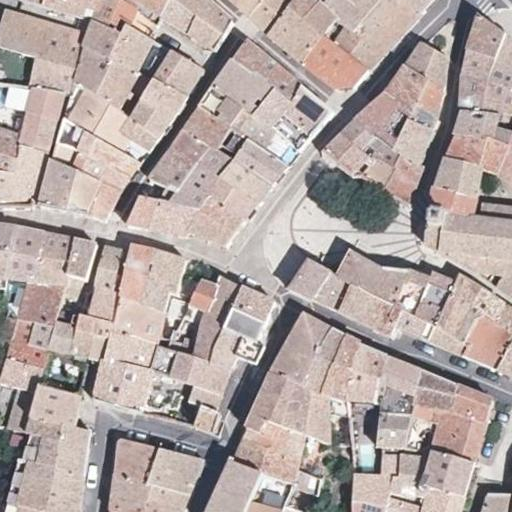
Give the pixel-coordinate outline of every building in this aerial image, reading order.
[(41,8),(54,12),(89,21),(94,22),(97,13),(101,13),(104,0),(19,0),(19,1),(41,8)] [(119,0),(104,0),(101,13),(97,13),(94,22),(123,36),(127,27),(129,27),(137,11),(119,0)] [(135,0),(162,19),(172,0),(135,0)] [(221,44),(225,39),(175,0),(172,0),(162,19),(174,26),(216,53),(221,44)] [(175,0),(225,39),(233,25),(215,8),(206,0),(175,0)] [(240,0),(237,7),(244,14),(250,20),(266,0),(240,0)] [(260,29),(269,38),(296,0),(266,0),(250,20),(260,29)] [(294,35),(302,26),(320,4),(315,0),(296,0),(269,38),(276,43),(284,50),(294,35)] [(332,0),(326,9),(338,21),(337,22),(352,33),(381,0),(332,0)] [(423,16),(398,0),(381,0),(352,33),(384,57),(401,39),(423,16)] [(398,0),(423,16),(437,0),(398,0)] [(304,66),(325,38),(337,22),(338,21),(326,9),(320,4),(302,26),(294,35),(284,50),(294,58),(304,66)] [(0,32),(0,87),(35,92),(36,90),(65,94),(72,95),(75,82),(84,49),(89,36),(15,15),(6,12),(1,29),(0,32)] [(507,36),(480,16),(474,33),(468,52),(496,62),(507,36)] [(129,27),(127,27),(123,36),(94,22),(91,29),(89,36),(84,49),(139,76),(155,42),(152,40),(129,27)] [(384,57),(352,33),(337,22),(325,38),(369,73),(374,67),(384,57)] [(461,110),(460,115),(502,119),(501,121),(511,123),(511,40),(507,36),(496,62),(492,74),(488,84),(463,77),(462,95),(462,98),(461,110)] [(359,85),(369,73),(325,38),(304,66),(335,91),(355,89),(359,85)] [(173,53),(155,42),(139,76),(156,82),(173,53)] [(270,61),(247,43),(240,53),(234,63),(260,79),(270,61)] [(444,91),(450,60),(422,44),(406,68),(430,83),(444,91)] [(132,121),(144,101),(156,82),(139,76),(84,49),(75,82),(132,121)] [(466,62),(463,77),(488,84),(492,74),(496,62),(468,52),(466,62)] [(205,72),(173,53),(156,82),(188,99),(192,93),(205,72)] [(282,71),(270,61),(260,79),(266,83),(278,93),(292,105),(303,89),(282,71)] [(266,83),(260,79),(234,63),(222,79),(213,92),(245,115),(256,121),(262,112),(257,108),(262,103),(267,107),(278,93),(266,83)] [(414,113),(430,83),(406,68),(397,82),(390,94),(388,95),(414,113)] [(160,139),(132,121),(75,82),(72,95),(65,121),(95,139),(122,154),(131,141),(150,153),(155,147),(160,139)] [(188,99),(156,82),(144,101),(175,118),(181,110),(188,99)] [(444,91),(430,83),(414,113),(409,122),(433,131),(439,120),(441,107),(444,91)] [(312,140),(334,114),(303,89),(292,105),(285,116),(286,117),(312,140)] [(35,92),(29,114),(58,122),(65,94),(36,90),(35,92)] [(245,115),(213,92),(204,105),(200,111),(233,131),(245,115)] [(256,121),(277,133),(300,155),(307,147),(312,140),(286,117),(285,116),(292,105),(278,93),(267,107),(262,112),(256,121)] [(409,122),(414,113),(388,95),(374,108),(357,123),(395,154),(409,122)] [(175,118),(144,101),(132,121),(160,139),(168,128),(175,118)] [(200,111),(186,134),(212,149),(219,154),(223,148),(233,131),(200,111)] [(49,153),(58,122),(29,114),(23,138),(22,148),(49,153)] [(277,133),(256,121),(245,115),(233,131),(249,142),(289,168),(294,162),(300,155),(277,133)] [(458,137),(488,142),(511,149),(511,146),(511,123),(501,121),(502,119),(460,115),(457,125),(454,136),(458,137)] [(142,166),(122,154),(95,139),(65,121),(59,143),(130,182),(137,172),(142,166)] [(429,142),(433,131),(409,122),(395,154),(420,167),(429,142)] [(343,136),(371,161),(388,169),(395,154),(357,123),(351,128),(343,136)] [(0,208),(14,209),(34,209),(47,160),(49,153),(22,148),(23,138),(0,130),(0,157),(2,158),(0,171),(0,208)] [(212,149),(186,134),(181,140),(176,149),(200,165),(212,149)] [(362,181),(379,190),(388,169),(371,161),(343,136),(334,144),(324,155),(354,180),(362,181)] [(452,149),(447,161),(480,170),(484,172),(496,175),(499,176),(511,149),(488,142),(458,137),(452,149)] [(289,168),(249,142),(238,159),(234,164),(272,189),(280,179),(289,168)] [(122,193),(130,182),(59,143),(54,162),(82,175),(122,193)] [(511,146),(511,149),(499,176),(511,183),(511,146)] [(223,148),(219,154),(234,164),(238,159),(223,148)] [(200,165),(176,149),(152,182),(179,196),(200,165)] [(272,189),(234,164),(219,154),(212,149),(200,165),(223,181),(259,206),(265,198),(272,189)] [(425,169),(420,167),(395,154),(388,169),(379,190),(410,208),(425,169)] [(484,172),(480,170),(447,161),(445,161),(440,176),(436,190),(478,201),(484,172)] [(68,194),(78,195),(82,175),(54,162),(41,208),(59,212),(64,213),(68,194)] [(179,196),(173,205),(201,213),(211,198),(223,181),(200,165),(179,196)] [(106,222),(122,193),(82,175),(78,195),(79,196),(76,215),(89,218),(106,222)] [(247,222),(259,206),(223,181),(211,198),(227,208),(247,223),(247,222)] [(431,208),(431,210),(475,218),(478,201),(436,190),(433,189),(431,208)] [(68,194),(64,213),(76,215),(79,196),(78,195),(68,194)] [(247,223),(227,208),(211,198),(201,213),(218,222),(207,241),(217,244),(228,249),(247,223)] [(142,199),(128,227),(139,229),(151,231),(164,204),(142,199)] [(164,204),(151,231),(167,234),(187,239),(191,234),(201,213),(173,205),(164,204)] [(511,207),(484,205),(481,218),(475,218),(431,210),(429,226),(427,244),(428,246),(430,248),(433,250),(439,254),(473,270),(476,273),(503,277),(497,287),(511,296),(511,207)] [(218,222),(201,213),(191,234),(207,241),(218,222)] [(0,227),(0,280),(7,281),(17,230),(6,228),(2,227),(0,227)] [(17,230),(7,281),(29,283),(38,284),(46,236),(33,233),(32,232),(17,230)] [(62,239),(46,236),(38,284),(29,283),(19,322),(56,329),(57,324),(64,297),(69,278),(76,242),(62,239)] [(88,282),(99,247),(89,245),(76,242),(69,278),(84,281),(88,282)] [(124,253),(131,255),(133,246),(126,245),(124,253)] [(118,296),(145,303),(158,252),(145,249),(133,246),(130,265),(126,264),(118,296)] [(115,251),(107,249),(94,296),(88,301),(87,306),(118,313),(122,298),(118,296),(114,295),(124,253),(115,251)] [(118,313),(113,332),(159,343),(170,298),(178,299),(188,261),(177,258),(158,252),(145,303),(122,298),(118,313)] [(411,273),(382,270),(352,254),(340,278),(354,285),(353,286),(397,309),(411,273)] [(315,302),(332,274),(309,261),(289,290),(302,296),(315,302)] [(353,286),(339,313),(362,324),(392,339),(395,334),(397,329),(404,313),(416,318),(431,281),(411,273),(397,309),(353,286)] [(353,286),(354,285),(340,278),(332,274),(315,302),(326,307),(339,313),(353,286)] [(431,281),(416,318),(404,313),(397,329),(430,343),(436,329),(438,330),(457,284),(433,275),(431,281)] [(459,277),(457,284),(438,330),(467,349),(481,315),(473,309),(484,291),(467,282),(459,277)] [(64,297),(73,300),(84,281),(69,278),(64,297)] [(190,305),(192,306),(207,312),(198,353),(196,359),(212,365),(215,352),(224,332),(234,310),(242,289),(220,278),(215,288),(202,282),(190,305)] [(234,310),(267,325),(276,304),(258,295),(242,289),(234,310)] [(506,307),(484,291),(473,309),(481,315),(495,324),(506,307)] [(80,324),(78,329),(95,333),(90,359),(103,363),(106,363),(113,332),(118,313),(87,306),(80,304),(74,322),(80,324)] [(511,310),(506,307),(495,324),(511,337),(511,345),(498,372),(511,377),(511,310)] [(238,358),(258,366),(268,346),(272,337),(264,333),(267,325),(234,310),(224,332),(243,341),(238,358)] [(511,337),(495,324),(481,315),(467,349),(468,350),(463,357),(482,365),(498,372),(511,345),(511,337)] [(293,383),(302,387),(332,331),(304,316),(289,345),(285,351),(272,376),(293,383)] [(38,395),(40,387),(56,329),(19,322),(1,384),(18,389),(38,395)] [(56,329),(40,387),(81,398),(88,368),(85,359),(90,359),(95,333),(78,329),(57,324),(56,329)] [(438,330),(436,329),(430,343),(463,357),(468,350),(467,349),(438,330)] [(341,335),(332,331),(302,387),(313,392),(311,413),(307,438),(332,447),(332,426),(331,400),(324,398),(348,339),(344,337),(341,335)] [(103,363),(102,370),(95,401),(109,405),(143,415),(153,373),(150,372),(159,347),(159,343),(113,332),(106,363),(103,363)] [(238,358),(243,341),(224,332),(215,352),(212,365),(230,370),(234,364),(238,358)] [(331,400),(344,404),(363,347),(363,346),(356,342),(348,339),(324,398),(331,400)] [(153,373),(193,387),(222,397),(230,370),(212,365),(196,359),(170,351),(159,347),(150,372),(153,373)] [(344,404),(349,405),(356,406),(355,411),(374,412),(374,407),(376,407),(389,359),(375,353),(363,347),(344,404)] [(376,407),(381,407),(379,449),(406,450),(415,410),(414,409),(423,372),(412,368),(405,365),(394,361),(389,359),(376,407)] [(414,409),(415,410),(453,415),(454,414),(458,387),(442,380),(440,380),(423,372),(414,409)] [(311,413),(313,392),(302,387),(293,383),(272,376),(267,386),(259,406),(248,430),(249,431),(261,437),(267,423),(307,438),(311,413)] [(38,395),(32,419),(75,429),(78,417),(81,399),(81,398),(40,387),(38,395)] [(188,405),(203,408),(216,413),(222,397),(193,387),(188,405)] [(458,387),(454,414),(488,426),(494,402),(476,395),(458,387)] [(38,395),(18,389),(8,427),(28,431),(32,419),(38,395)] [(344,404),(331,400),(332,426),(351,428),(349,405),(344,404)] [(221,416),(216,413),(203,408),(196,429),(213,436),(218,423),(221,416)] [(488,426),(454,414),(453,415),(415,410),(406,450),(423,452),(427,432),(437,435),(434,446),(477,461),(482,444),(488,426)] [(45,440),(39,466),(86,476),(88,457),(92,434),(75,429),(32,419),(28,431),(27,435),(45,440)] [(243,446),(300,468),(307,438),(267,423),(261,437),(249,431),(246,439),(243,446)] [(20,462),(39,466),(45,440),(27,435),(20,462)] [(204,461),(170,452),(133,444),(120,440),(119,448),(116,477),(152,487),(190,496),(197,478),(204,461)] [(235,465),(263,477),(294,485),(296,486),(299,473),(300,468),(243,446),(239,454),(235,465)] [(466,499),(476,466),(432,454),(428,467),(425,476),(430,478),(428,488),(437,491),(466,499)] [(386,511),(391,494),(394,478),(398,478),(399,457),(383,457),(382,462),(382,477),(354,476),(353,511),(386,511)] [(20,462),(9,504),(40,511),(81,511),(82,511),(83,498),(86,476),(39,466),(20,462)] [(247,511),(263,477),(235,465),(232,464),(219,494),(215,503),(211,511),(247,511)] [(299,473),(296,486),(294,485),(292,490),(316,498),(320,480),(299,473)] [(113,494),(111,511),(145,511),(152,487),(116,477),(114,491),(113,494)] [(294,485),(263,477),(247,511),(282,511),(285,507),(292,490),(294,485)] [(152,487),(145,511),(184,511),(190,496),(152,487)] [(462,511),(466,499),(437,491),(435,499),(427,498),(423,511),(462,511)] [(511,511),(511,497),(489,496),(484,511),(511,511)]
